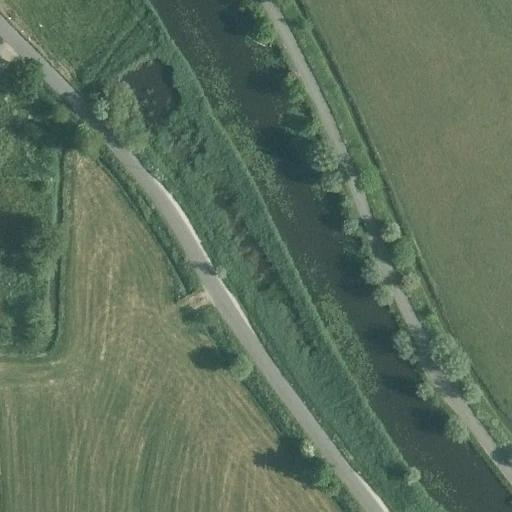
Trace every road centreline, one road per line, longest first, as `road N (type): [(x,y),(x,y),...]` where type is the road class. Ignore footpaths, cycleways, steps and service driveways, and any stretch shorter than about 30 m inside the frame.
road 1 (unclassified): [(0,29),(157,195),(374,511)]
road 2 (unclassified): [(511,469),(436,365),(294,51),(262,0)]
road 3 (track): [(128,511),(128,379),(168,319),(219,294)]
